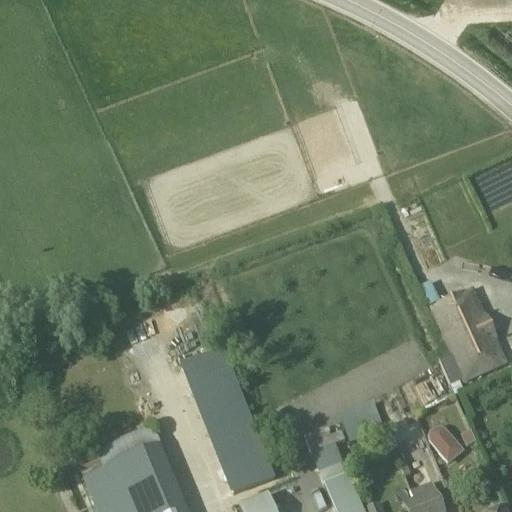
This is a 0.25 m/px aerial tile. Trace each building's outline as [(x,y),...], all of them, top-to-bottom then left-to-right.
[(401,206),(412,237),(435,229),(424,198),(401,206)] [(438,363),(449,388),(462,383),(463,385),(504,366),(492,341),(494,340),(484,318),(482,319),(471,293),(462,297),(461,295),(438,306),(439,308),(430,312),(451,357),(438,363)] [(223,353),(179,370),(230,499),(274,482),(223,353)] [(302,437),(320,481),(344,471),(332,442),(377,424),(371,409),(302,437)] [(184,511),(160,451),(161,450),(153,430),(95,454),(99,463),(78,471),(95,511),(184,511)] [(429,445),(433,450),(447,439),(443,434),(438,432),(433,433),(430,436),(428,441),(429,445)] [(474,445),(469,434),(460,438),(465,450),(474,445)] [(320,484),(325,493),(332,511),(360,511),(344,473),(320,484)] [(442,511),(434,492),(414,500),(418,511),(442,511)] [(271,511),(264,496),(234,509),(234,511),(271,511)] [(403,511),(418,511),(414,500),(401,506),(403,511)]
